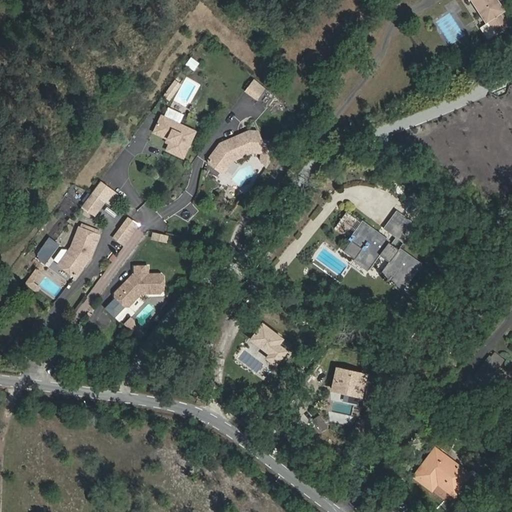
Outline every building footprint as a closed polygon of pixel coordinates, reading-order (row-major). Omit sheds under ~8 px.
[(506,6),(502,0),(475,0),(487,18),(489,17),(497,29),(510,21),(502,9),(506,6)] [(255,77),(246,90),(259,99),(268,86),(255,77)] [(167,150),(183,157),(196,131),(161,115),(154,132),(171,140),(167,150)] [(266,167),(281,147),(273,141),(268,149),(263,148),(263,145),(257,131),(249,131),(244,133),(251,152),(260,153),(260,160),(266,167)] [(233,160),(251,152),(244,133),(220,144),(220,146),(218,149),(215,150),(208,159),(208,163),(220,172),(224,171),(233,160)] [(101,181),(92,193),(103,202),(112,190),(101,181)] [(112,190),(103,202),(109,207),(118,195),(112,190)] [(341,201),(327,219),(349,237),(354,232),(356,234),(366,221),(341,201)] [(395,213),(384,227),(404,244),(415,230),(395,213)] [(119,233),(127,222),(125,220),(113,238),(124,245),(128,240),(119,233)] [(349,237),(352,239),(343,250),(357,260),(359,258),(370,267),(379,254),(388,261),(381,271),(402,288),(409,280),(402,275),(404,272),(410,277),(420,265),(400,249),(396,255),(386,247),(391,242),(366,221),(356,234),(354,232),(349,237)] [(137,228),(127,222),(119,233),(128,240),(137,228)] [(57,266),(75,278),(81,269),(80,265),(82,263),(85,263),(88,258),(96,237),(76,230),(69,248),(57,266)] [(51,261),(62,241),(50,235),(39,254),(51,261)] [(141,294),(160,294),(164,291),(164,278),(161,275),(147,275),(147,267),(134,267),(134,275),(133,275),(129,279),(130,281),(128,283),(124,283),(115,293),(115,297),(125,307),(129,307),(141,294)] [(292,348),(284,344),(289,335),(264,320),(252,340),(271,351),(267,358),(281,366),(292,348)] [(475,376),(485,384),(503,361),(495,355),(491,360),(488,358),(475,376)] [(334,391),(367,396),(371,371),(338,366),(334,391)] [(410,480),(432,495),(438,487),(455,498),(469,478),(430,453),(410,480)]
